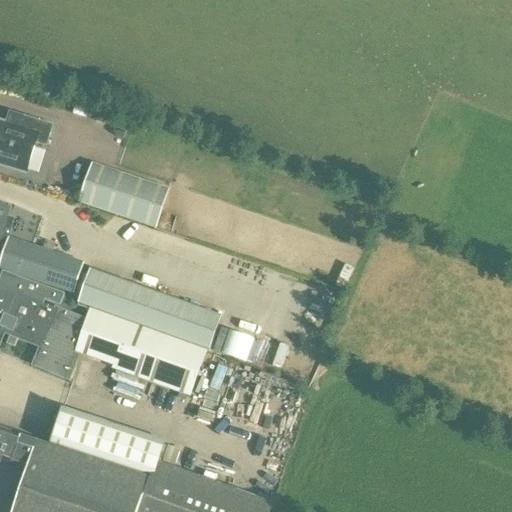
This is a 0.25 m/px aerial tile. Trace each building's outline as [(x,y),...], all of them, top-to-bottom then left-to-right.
[(46,81),(42,97),(53,100),(57,85),(46,81)] [(0,165),(26,173),(35,144),(47,147),(53,126),(25,117),(21,128),(0,121),(0,165)] [(93,165),(80,203),(155,228),(168,190),(93,165)] [(1,237),(8,209),(0,207),(0,250),(5,252),(9,239),(1,237)] [(83,264),(9,239),(5,252),(0,266),(0,269),(72,295),(72,296),(80,298),(78,305),(210,353),(222,317),(220,317),(82,268),(83,264)] [(0,345),(3,339),(8,341),(5,348),(14,351),(16,344),(38,353),(30,371),(68,386),(78,361),(88,336),(120,348),(111,374),(190,402),(207,356),(89,315),(84,324),(54,312),(53,314),(40,308),(42,303),(59,309),(62,298),(3,276),(0,282),(0,345)] [(329,314),(332,303),(310,296),(307,307),(329,314)] [(321,341),(327,318),(305,311),(298,335),(321,341)] [(239,356),(240,337),(230,336),(229,355),(239,356)] [(288,361),(279,357),(282,351),(249,336),(240,356),(282,375),(288,361)] [(129,469),(141,433),(62,408),(51,444),(129,469)] [(0,456),(9,429),(0,425),(0,456)] [(142,511),(153,477),(129,469),(51,444),(19,433),(9,429),(0,456),(0,460),(25,469),(10,511),(142,511)] [(267,511),(270,503),(157,467),(153,477),(142,511),(267,511)]
